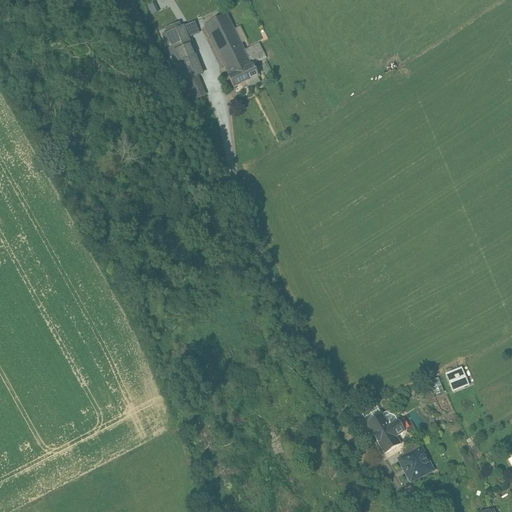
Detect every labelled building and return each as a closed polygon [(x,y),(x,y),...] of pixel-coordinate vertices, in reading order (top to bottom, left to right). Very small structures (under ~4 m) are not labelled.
[(151,16),(159,13),(155,4),(147,7),(151,16)] [(227,17),(206,27),(209,35),(231,24),(227,17)] [(231,24),(209,35),(227,70),(248,60),(244,52),(231,24)] [(202,76),(183,29),(165,36),(191,103),(205,97),(197,77),(202,76)] [(259,45),(244,52),(248,60),(249,63),(253,61),(255,65),(261,62),(259,58),(265,55),(259,45)] [(248,60),(227,70),(230,77),(229,78),(234,90),(258,78),(253,66),(251,67),(249,63),(248,60)] [(464,367),(446,374),(454,393),(472,386),(464,367)] [(437,400),(430,385),(423,388),(429,404),(437,400)] [(388,425),(382,415),(366,425),(385,455),(401,445),(396,438),(405,433),(398,422),(391,426),(391,425),(389,424),(388,425)] [(418,444),(402,452),(405,459),(421,450),(418,444)] [(405,459),(400,461),(411,482),(432,471),(421,450),(405,459)] [(427,493),(418,498),(424,511),(434,506),(427,493)]
